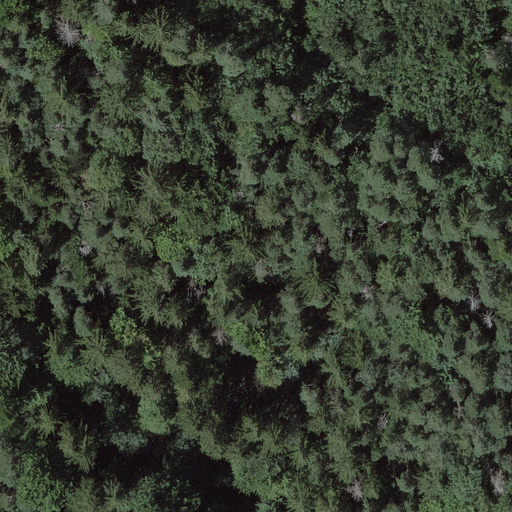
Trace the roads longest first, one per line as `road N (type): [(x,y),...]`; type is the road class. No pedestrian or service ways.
road 1 (track): [(0,324),(246,511)]
road 2 (track): [(322,511),(264,483),(202,476)]
